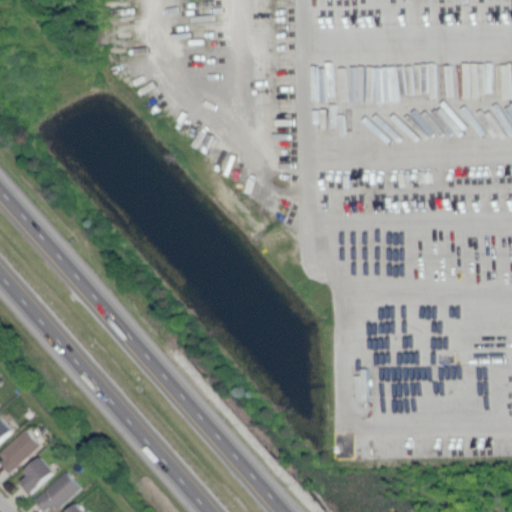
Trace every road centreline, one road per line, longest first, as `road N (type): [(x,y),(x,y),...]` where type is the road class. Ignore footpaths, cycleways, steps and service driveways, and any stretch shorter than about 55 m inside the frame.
road 1 (motorway): [(289,511),(0,183)]
road 2 (motorway): [(0,269),(213,511)]
